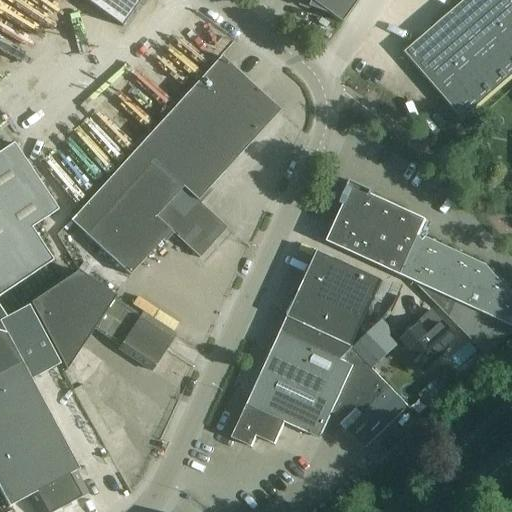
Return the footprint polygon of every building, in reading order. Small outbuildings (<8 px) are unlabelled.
[(83,0),(122,27),(141,1),(138,0),(83,0)] [(341,24),(358,0),(307,0),(310,1),(308,7),(327,14),(341,24)] [(511,79),(511,0),(468,0),(406,55),(464,121),(511,79)] [(222,58),(140,148),(199,202),(281,112),(222,58)] [(0,297),(54,262),(32,229),(59,211),(14,144),(0,153),(0,297)] [(199,202),(140,148),(71,222),(130,277),(171,232),(200,259),(228,230),(198,203),(199,202)] [(402,276),(420,235),(427,221),(372,196),(374,192),(366,188),(345,196),(341,204),(345,206),(328,243),(402,276)] [(511,293),(488,266),(420,235),(402,276),(414,282),(487,356),(511,333),(511,293)] [(381,321),(368,315),(383,282),(319,252),(302,290),(379,325),(380,324),(381,321)] [(151,371),(175,336),(143,314),(142,317),(114,298),(116,296),(78,271),(33,303),(34,304),(63,364),(65,370),(94,328),(121,347),(119,349),(151,371)] [(302,290),(288,319),(354,349),(379,325),(302,290)] [(0,324),(6,335),(7,335),(22,363),(32,381),(63,364),(34,304),(29,307),(3,320),(0,322),(0,324)] [(0,375),(22,363),(7,335),(6,335),(0,324),(0,322),(3,320),(0,314),(0,375)] [(341,361),(345,386),(333,414),(366,449),(409,407),(373,369),(353,349),(354,349),(288,319),(281,334),(341,361)] [(380,324),(379,325),(354,349),(353,349),(373,369),(396,346),(388,337),(392,334),(382,321),(381,321),(380,324)] [(407,354),(423,372),(446,352),(430,334),(420,323),(398,342),(408,354),(407,354)] [(273,353),(345,386),(341,361),(281,334),(273,353)] [(321,440),(333,414),(345,386),(273,353),(248,407),(233,439),(251,448),(257,437),(275,445),(285,424),(321,440)] [(22,363),(0,375),(0,467),(60,435),(32,381),(22,363)] [(60,435),(0,467),(0,491),(9,509),(30,497),(38,511),(56,511),(88,495),(76,473),(80,471),(60,435)]
